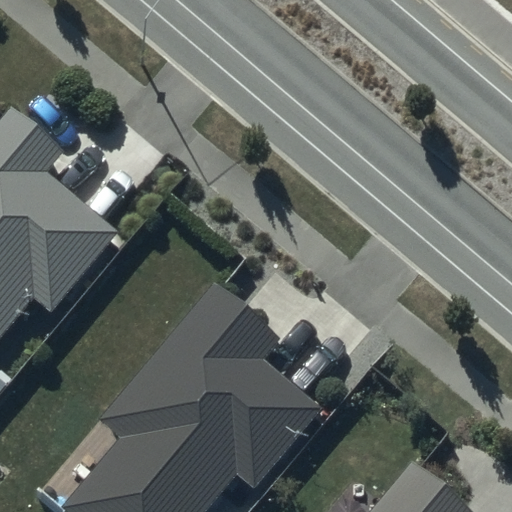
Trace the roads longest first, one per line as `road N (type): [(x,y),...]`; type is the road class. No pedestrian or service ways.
road 1 (secondary): [(511,261),(201,0)]
road 2 (secondary): [(358,0),(511,129)]
